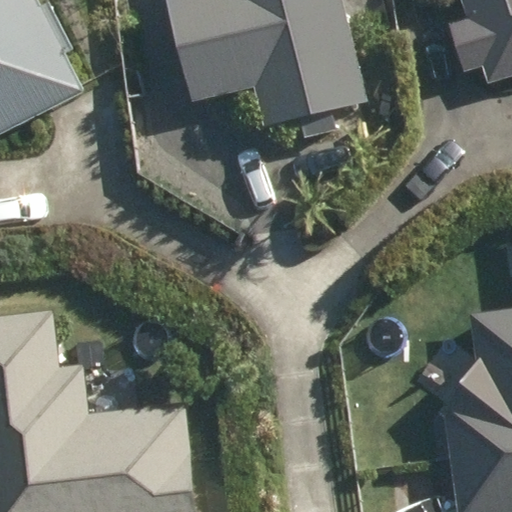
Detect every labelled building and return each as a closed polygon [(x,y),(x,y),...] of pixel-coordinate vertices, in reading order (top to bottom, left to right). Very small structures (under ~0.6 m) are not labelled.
[(0,0),(0,140),(96,94),(50,0),(0,0)] [(358,0),(176,0),(198,102),(262,88),(271,128),(381,105),(358,0)] [(511,0),(472,0),(478,18),(458,24),(473,73),(493,67),(498,84),(511,79),(511,0)] [(511,511),(511,310),(480,314),(487,364),(449,413),(456,417),(467,511),(511,511)] [(64,311),(0,318),(0,511),(206,511),(194,403),(98,414),(93,364),(70,367),(64,311)]
